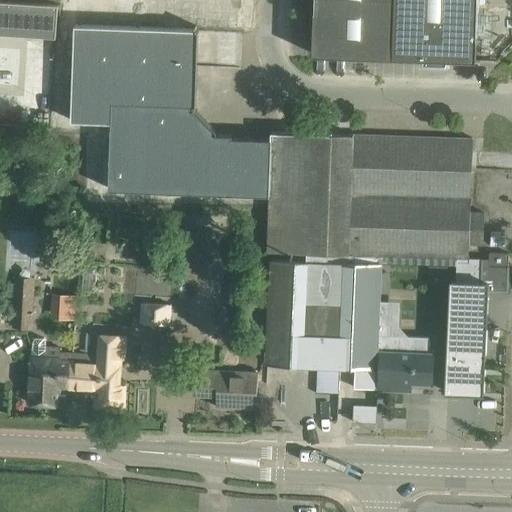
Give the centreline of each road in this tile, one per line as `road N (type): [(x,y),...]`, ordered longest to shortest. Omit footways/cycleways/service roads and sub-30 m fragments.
road 1 (unclassified): [(511,100),(296,91),(272,56),(273,0)]
road 2 (unclassified): [(224,459),(0,443)]
road 3 (unclassified): [(224,459),(278,475),(382,480)]
road 4 (unclassified): [(382,456),(262,451),(224,459)]
road 5 (unclassified): [(382,480),(511,485)]
road 6 (unclassified): [(511,461),(382,456)]
